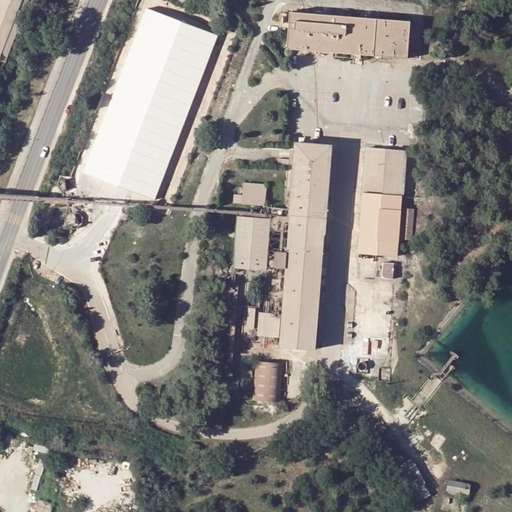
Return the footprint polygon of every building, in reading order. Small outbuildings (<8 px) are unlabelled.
[(22,0),(0,57),(0,61),(5,63),(29,0),(22,0)] [(0,0),(0,57),(22,0),(0,0)] [(350,54),(407,58),(408,52),(410,27),(395,25),(396,21),(291,12),(287,49),(350,54)] [(424,86),(412,86),(410,105),(422,106),(424,86)] [(274,268),(286,268),(280,347),(316,350),(332,144),(296,141),(287,251),(276,251),(274,268)] [(407,150),(367,147),(363,190),(403,193),(407,150)] [(244,195),(236,195),(235,203),(243,203),(243,205),(267,207),(270,185),(246,183),(244,195)] [(359,247),(354,247),(354,253),(397,256),(402,196),(363,193),(359,247)] [(414,208),(404,208),(401,240),(412,240),(414,208)] [(271,219),(237,216),(234,267),(267,270),(271,219)] [(383,269),(377,269),(376,282),(398,284),(399,259),(384,258),(383,269)] [(255,308),(248,307),(247,328),(254,328),(255,308)] [(281,314),(259,311),(257,334),(279,336),(281,314)] [(284,364),(255,362),(252,400),(280,403),(284,364)] [(397,442),(384,449),(388,457),(401,450),(397,442)] [(402,451),(389,458),(394,466),(406,459),(402,451)] [(425,484),(412,461),(402,467),(404,470),(396,474),(412,504),(420,500),(414,489),(425,484)] [(90,469),(77,465),(76,471),(88,475),(90,469)] [(471,483),(450,479),(447,491),(468,495),(471,483)] [(431,494),(425,484),(414,489),(420,500),(431,494)] [(42,499),(38,511),(39,511),(51,511),(54,503),(42,499)]
